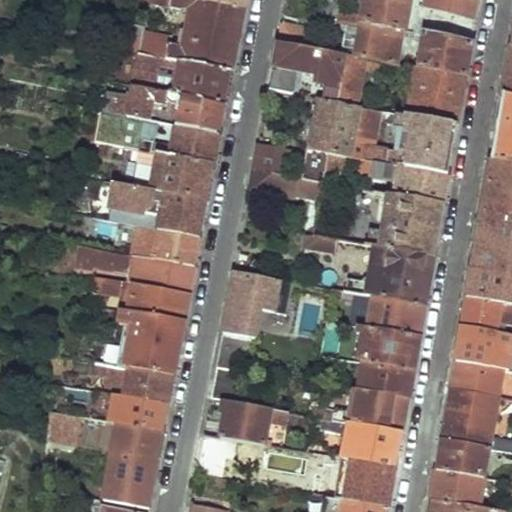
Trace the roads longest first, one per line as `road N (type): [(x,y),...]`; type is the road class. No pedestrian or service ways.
road 1 (residential): [(269,0),(169,511)]
road 2 (residential): [(501,0),(410,511)]
